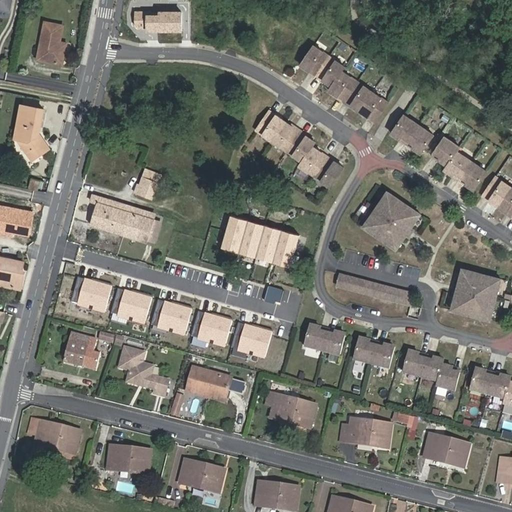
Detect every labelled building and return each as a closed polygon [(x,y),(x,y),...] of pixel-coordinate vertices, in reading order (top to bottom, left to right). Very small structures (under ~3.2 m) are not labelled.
[(0,0),(0,9),(9,11),(10,0),(0,0)] [(60,42),(63,25),(44,21),(36,59),(63,64),(67,44),(60,42)] [(345,67),(314,45),(301,65),(332,86),(329,90),(375,122),(388,102),(343,70),(345,67)] [(49,149),(44,141),(39,134),(44,109),(22,104),(14,139),(19,140),(27,153),(33,161),(42,155),(42,154),(49,149)] [(316,142),(270,110),(256,130),(303,162),(300,166),(331,187),(344,167),(313,146),(316,142)] [(435,135),(404,113),(391,132),(422,154),(435,135)] [(460,148),(445,137),(433,156),(448,166),(445,170),(475,190),(487,171),(458,151),(460,148)] [(146,169),(143,176),(155,181),(158,173),(146,169)] [(155,181),(143,176),(140,184),(137,182),(134,192),(153,200),(159,182),(155,181)] [(511,187),(496,177),(483,196),(511,215),(511,187)] [(39,190),(42,181),(32,178),(29,187),(39,190)] [(388,192),(364,227),(394,247),(401,237),(404,239),(407,235),(412,228),(422,214),(388,192)] [(132,212),(133,207),(93,194),(91,201),(97,203),(91,225),(147,242),(148,239),(156,242),(163,222),(154,219),(132,212)] [(0,215),(7,217),(10,204),(0,202),(0,215)] [(156,214),(133,207),(132,212),(154,219),(156,214)] [(302,235),(233,215),(223,249),(292,269),(302,235)] [(401,237),(394,247),(397,249),(404,239),(401,237)] [(24,261),(0,256),(0,283),(21,288),(24,271),(22,270),(24,261)] [(502,279),(463,269),(452,310),(491,320),(502,279)] [(335,285),(407,304),(411,292),(338,273),(335,285)] [(113,286),(86,278),(78,307),(105,314),(113,286)] [(153,297),(126,290),(118,318),(145,326),(153,297)] [(193,309),(166,301),(158,329),(185,337),(193,309)] [(233,321),(206,313),(198,341),(225,349),(233,321)] [(273,332),(246,324),(238,352),(265,360),(273,332)] [(340,356),(346,334),(312,325),(306,347),(340,356)] [(101,332),(99,339),(112,343),(114,336),(101,332)] [(85,368),(89,350),(92,339),(74,334),(72,338),(71,338),(64,362),(85,368)] [(396,347),(361,338),(355,360),(390,369),(396,347)] [(92,339),(89,350),(94,351),(98,340),(92,339)] [(146,353),(126,347),(120,367),(131,370),(128,382),(139,385),(141,384),(145,385),(146,387),(156,389),(155,393),(166,396),(170,381),(152,376),(154,367),(143,364),(146,353)] [(456,391),(461,369),(444,365),(445,360),(410,351),(404,373),(439,382),(438,387),(456,391)] [(208,394),(226,399),(233,378),(194,366),(187,391),(207,396),(208,394)] [(511,406),(511,382),(511,377),(477,368),(472,390),(506,399),(505,404),(511,406)] [(266,404),(274,406),(278,394),(270,392),(266,404)] [(178,394),(174,408),(180,410),(184,396),(178,394)] [(278,394),(274,406),(271,415),(299,424),(299,425),(311,429),(317,405),(278,394)] [(400,413),(397,422),(408,425),(410,416),(400,413)] [(353,418),(351,426),(349,440),(377,444),(377,446),(389,448),(392,424),(353,418)] [(75,455),(81,431),(42,421),(36,442),(64,449),(64,452),(75,455)] [(349,440),(351,426),(343,424),(340,441),(348,442),(349,440)] [(464,468),(470,444),(431,433),(425,455),(453,462),(453,465),(464,468)] [(149,475),(152,450),(112,446),(109,468),(137,471),(137,473),(149,475)] [(507,480),(510,459),(501,457),(498,482),(506,483),(507,480)] [(220,493),(226,470),(187,460),(181,482),(209,489),(208,491),(220,493)] [(30,465),(22,463),(20,471),(27,473),(30,465)] [(297,511),(300,487),(260,481),(256,504),(285,508),(285,510),(297,511)] [(372,511),(373,507),(334,496),(329,511),(372,511)] [(174,508),(175,501),(160,497),(158,504),(174,508)]
